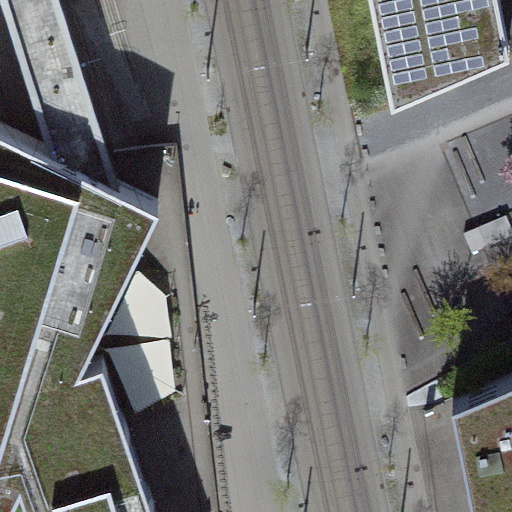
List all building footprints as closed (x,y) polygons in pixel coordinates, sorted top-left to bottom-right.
[(119,180),(62,0),(3,0),(49,146),(119,180)] [(375,0),(393,88),(507,39),(498,0),(375,0)] [(0,511),(157,511),(103,353),(79,359),(158,199),(119,180),(49,146),(8,125),(3,123),(0,121),(0,511)] [(475,227),(463,232),(472,252),(483,247),(511,234),(511,223),(507,213),(475,227)] [(511,511),(511,372),(453,397),(464,453),(475,511),(511,511)]
